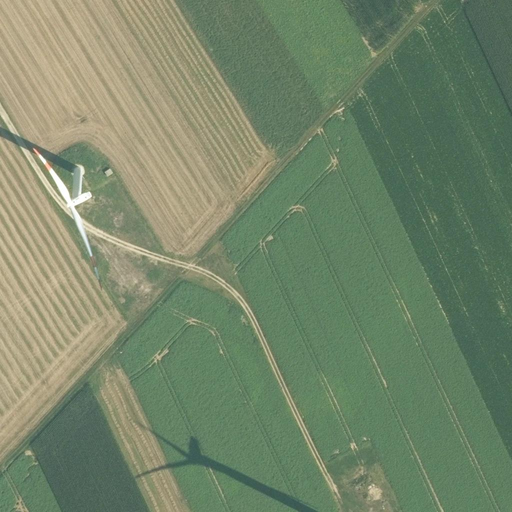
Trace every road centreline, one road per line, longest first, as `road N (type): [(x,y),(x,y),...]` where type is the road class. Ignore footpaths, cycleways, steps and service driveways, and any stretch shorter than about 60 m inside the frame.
road 1 (track): [(0,473),(436,0)]
road 2 (track): [(0,107),(68,214),(241,296),(322,466)]
